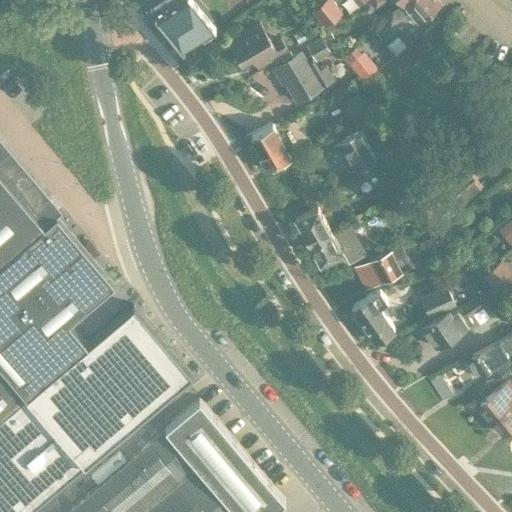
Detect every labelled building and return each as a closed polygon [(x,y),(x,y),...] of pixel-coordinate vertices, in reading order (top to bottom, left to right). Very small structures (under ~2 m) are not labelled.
[(160,0),(150,8),(155,14),(154,15),(181,47),(183,50),(198,37),(215,23),(196,0),(160,0)] [(341,12),(330,0),(325,0),(313,11),(325,25),(341,12)] [(427,10),(439,0),(400,0),(416,19),(419,16),(423,17),(427,14),(427,10)] [(363,4),(362,8),(365,11),(369,12),(372,9),(373,5),(370,2),(366,1),(363,4)] [(393,27),(403,19),(392,6),(382,14),(393,27)] [(280,38),(272,43),(259,22),(228,41),(241,63),(251,56),(258,66),(287,49),(280,38)] [(315,24),(305,30),(309,37),(319,31),(315,24)] [(315,59),(329,51),(321,37),(303,47),(307,53),(311,51),(315,59)] [(300,50),(273,66),(279,77),(281,75),(296,100),(321,85),(336,76),(327,62),(319,66),(314,57),(306,61),(300,50)] [(362,79),(375,69),(362,53),(350,64),(362,79)] [(376,105),(369,92),(345,105),(353,118),(376,105)] [(265,167),(289,154),(271,122),(250,134),(259,150),(257,152),(265,167)] [(354,166),(374,155),(358,127),(334,141),(347,165),(353,162),(354,166)] [(380,152),(385,162),(404,151),(399,141),(380,152)] [(412,164),(406,153),(395,159),(394,158),(386,163),(392,175),(401,170),(412,164)] [(457,205),(482,184),(466,166),(442,186),(457,205)] [(0,511),(24,511),(188,375),(130,307),(85,343),(65,320),(113,280),(107,273),(66,224),(56,212),(43,222),(0,171),(0,511)] [(404,200),(420,228),(421,227),(442,215),(425,188),(404,200)] [(330,232),(331,232),(317,206),(294,218),(309,245),(330,232)] [(511,216),(498,227),(509,241),(511,239),(511,216)] [(347,260),(366,250),(350,222),(332,233),(331,232),(330,232),(309,245),(319,264),(342,251),(347,260)] [(422,245),(436,237),(430,225),(416,233),(416,231),(399,240),(403,247),(419,239),(422,245)] [(398,265),(408,260),(400,244),(354,267),(365,289),(401,271),(398,265)] [(511,268),(502,257),(482,273),(498,294),(511,282),(511,268)] [(428,315),(455,301),(446,282),(419,297),(428,315)] [(485,305),(497,298),(489,286),(478,293),(485,305)] [(364,297),(350,307),(374,341),(394,327),(381,308),(378,304),(386,298),(379,288),(370,293),(364,297)] [(467,316),(482,306),(475,296),(451,312),(448,308),(422,326),(435,346),(471,322),(467,316)] [(504,350),(511,345),(511,332),(498,340),(467,358),(476,375),(490,367),(494,375),(508,367),(503,359),(508,357),(504,350)] [(434,378),(430,380),(442,398),(446,396),(452,392),(440,373),(434,378)] [(502,433),(511,424),(511,391),(504,382),(477,404),(502,433)] [(267,511),(284,498),(198,395),(163,424),(164,425),(60,511),(267,511)]
